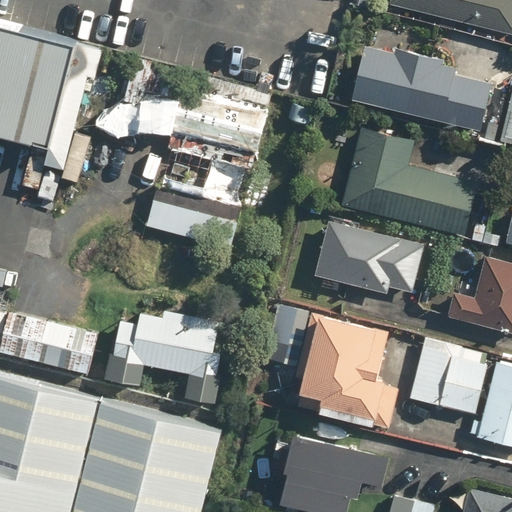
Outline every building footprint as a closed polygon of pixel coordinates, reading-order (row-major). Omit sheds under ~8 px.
[(511,0),(392,0),(392,4),(511,32),(511,0)] [(0,18),(0,128),(54,142),(81,40),(0,18)] [(457,76),(461,62),(399,46),(394,63),(365,56),(354,98),(481,130),(492,85),(457,76)] [(182,68),(134,55),(122,99),(150,106),(153,93),(174,99),(182,68)] [(272,105),(185,83),(174,127),(260,149),(272,105)] [(511,92),(500,140),(511,143),(511,92)] [(414,139),(362,126),(342,204),(462,234),(476,179),(408,162),(414,139)] [(511,208),(510,208),(501,242),(511,245),(511,208)] [(427,244),(329,219),(315,277),(389,295),(392,283),(416,289),(427,244)] [(455,290),(449,313),(511,331),(511,260),(485,253),(473,295),(455,290)] [(390,326),(273,300),(261,355),(299,363),(296,376),(302,377),(296,404),(376,422),(386,379),(379,378),(390,326)] [(100,329),(9,305),(0,338),(0,346),(89,370),(100,329)] [(139,321),(121,318),(109,383),(140,389),(145,363),(191,370),(187,397),(216,402),(229,324),(141,308),(139,321)] [(491,353),(422,335),(406,396),(475,414),(491,353)] [(511,444),(511,361),(495,357),(475,435),(511,444)] [(206,511),(229,430),(0,370),(0,511),(206,511)] [(391,457),(294,434),(278,504),(313,511),(348,511),(352,496),(357,497),(361,480),(384,485),(391,457)] [(511,511),(511,498),(469,487),(457,484),(452,503),(464,506),(462,511),(511,511)] [(432,511),(435,503),(393,493),(388,511),(432,511)]
